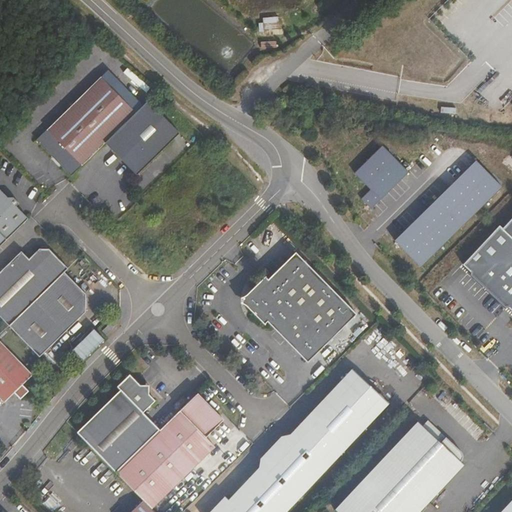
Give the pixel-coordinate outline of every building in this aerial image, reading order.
[(104,144),(135,113),(100,77),(35,141),(70,177),(104,144)] [(137,177),(180,134),(147,101),(135,113),(104,144),(137,177)] [(376,200),(377,201),(404,173),(379,147),(354,174),(370,193),(376,200)] [(417,268),(498,187),(473,162),(392,243),(417,268)] [(0,246),(32,216),(22,206),(25,201),(19,195),(11,195),(1,186),(0,186),(0,246)] [(370,193),(361,200),(367,210),(376,200),(370,193)] [(496,226),(460,265),(511,313),(511,215),(499,229),(496,226)] [(63,272),(67,267),(49,249),(37,249),(28,258),(21,251),(0,270),(0,313),(10,325),(63,272)] [(357,312),(295,252),(267,280),(264,276),(253,287),(253,296),(252,302),(247,310),(261,323),(264,320),(306,362),(357,312)] [(84,312),(85,293),(63,272),(10,325),(40,355),(84,312)] [(247,310),(252,302),(253,296),(253,287),(242,298),(241,304),(247,310)] [(104,334),(116,322),(111,316),(98,329),(104,334)] [(33,374),(0,340),(0,398),(4,402),(13,393),(19,398),(28,390),(22,384),(33,374)] [(387,401),(351,366),(340,377),(377,412),(387,401)] [(115,471),(158,428),(142,412),(153,401),(146,393),(145,384),(136,384),(127,375),(116,386),(118,389),(76,431),(115,471)] [(319,474),(377,412),(340,377),(288,432),(280,433),(319,474)] [(150,506),(213,443),(204,434),(220,419),(220,414),(196,390),(158,428),(115,471),(150,506)] [(443,437),(425,420),(420,425),(438,442),(443,437)] [(335,511),(417,511),(462,464),(459,462),(460,458),(461,454),(459,452),(443,437),(438,442),(420,425),(415,421),(332,509),(335,511)] [(282,511),(319,474),(280,433),(279,441),(271,444),(268,454),(260,455),(259,464),(227,496),(224,493),(205,511),(282,511)] [(153,511),(140,498),(126,511),(153,511)] [(511,511),(511,501),(501,511),(511,511)]
